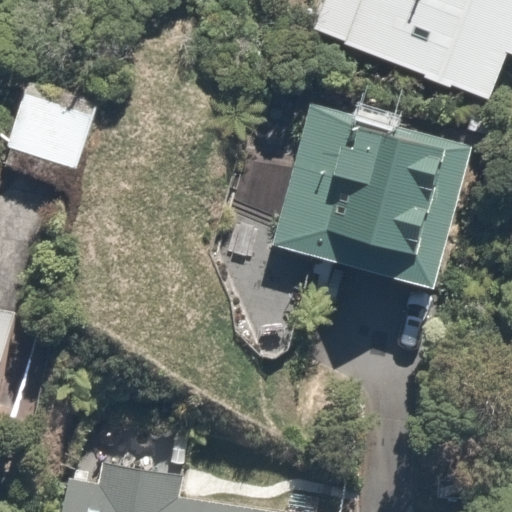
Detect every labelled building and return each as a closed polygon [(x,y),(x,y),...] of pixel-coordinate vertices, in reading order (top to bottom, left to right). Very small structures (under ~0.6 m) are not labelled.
[(511,66),(511,0),(332,0),(319,33),(489,105),(506,64),(511,66)] [(98,109),(27,87),(1,170),(73,192),(98,109)] [(489,158),(317,108),(274,259),(446,309),(489,158)] [(0,393),(14,315),(0,312),(0,393)] [(105,495),(70,492),(68,511),(190,511),(180,511),(182,481),(107,474),(105,495)]
